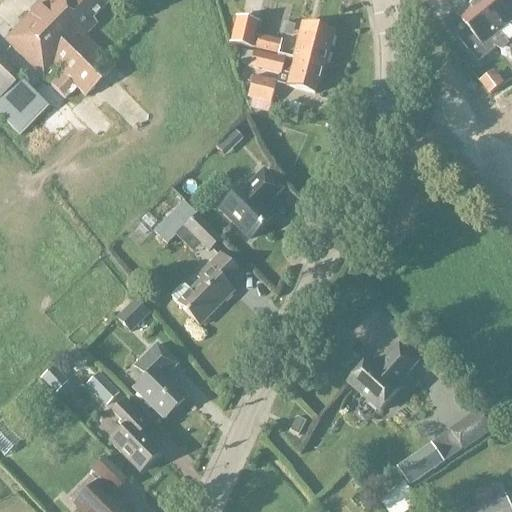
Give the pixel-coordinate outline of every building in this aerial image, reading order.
[(45,0),(5,41),(42,79),(53,68),(61,76),(50,87),(64,101),(75,89),(84,98),(114,68),(83,38),(95,26),(91,21),(111,1),(110,0),(45,0)] [(500,0),(477,0),(474,4),(498,34),(508,26),(511,30),(511,0),(505,0),(502,3),(500,0)] [(508,45),(498,34),(474,4),(456,18),(467,31),(458,39),(478,64),(496,49),(501,51),(508,45)] [(280,42),(254,36),(256,25),(235,20),(229,44),(251,49),(250,51),(277,57),(280,42)] [(300,25),(291,60),(323,68),(323,69),(333,33),(300,25)] [(275,85),(285,87),(285,88),(313,96),(316,86),(318,87),(323,68),(291,60),(277,57),(276,61),(251,55),(241,53),(238,67),(248,69),(277,76),(275,85)] [(0,118),(18,137),(46,107),(18,80),(21,76),(2,57),(0,58),(0,118)] [(503,84),(493,71),(478,82),(488,95),(503,84)] [(251,78),(246,99),(268,105),(274,84),(251,78)] [(279,112),(293,115),(296,103),(281,100),(279,112)] [(511,111),(508,107),(501,113),(511,123),(511,111)] [(280,191),(262,173),(245,192),(241,188),(219,211),(249,241),(271,218),(262,209),(280,191)] [(165,246),(173,237),(190,255),(198,246),(207,255),(221,240),(196,216),(182,203),(152,233),(165,246)] [(200,283),(189,293),(181,285),(169,298),(177,305),(176,306),(198,328),(211,315),(210,314),(217,308),(218,309),(232,294),(228,290),(240,278),(218,256),(196,279),(200,283)] [(114,321),(129,335),(148,316),(134,301),(114,321)] [(144,380),(132,392),(163,422),(185,399),(164,378),(174,367),(154,348),(133,369),(144,380)] [(370,361),(348,385),(380,414),(401,390),(398,386),(417,365),(399,349),(380,370),(370,361)] [(38,381),(53,396),(65,383),(51,369),(38,381)] [(96,374),(84,386),(105,407),(117,395),(96,374)] [(125,428),(108,445),(138,475),(159,454),(136,431),(144,423),(124,403),(111,415),(125,428)] [(482,408),(449,431),(463,452),(496,429),(482,408)] [(0,452),(16,442),(0,419),(0,452)] [(297,436),(303,424),(293,419),(287,431),(297,436)] [(410,485),(443,463),(430,445),(398,467),(410,485)] [(93,474),(66,501),(72,507),(77,511),(123,511),(108,497),(111,493),(112,494),(124,483),(101,460),(90,472),(93,474)] [(510,511),(504,496),(493,500),(488,489),(474,495),(479,507),(466,511),(510,511)]
